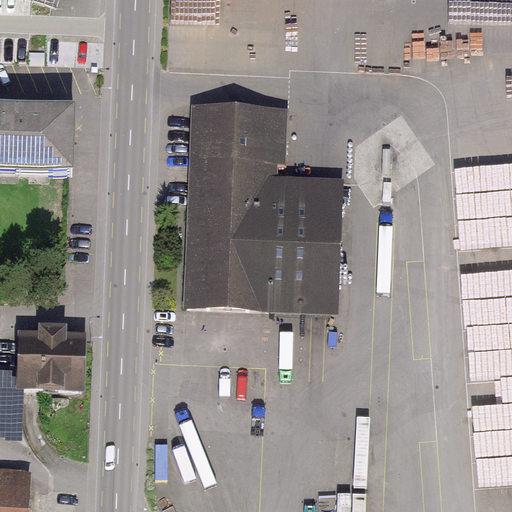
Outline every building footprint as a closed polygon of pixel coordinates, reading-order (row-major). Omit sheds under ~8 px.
[(292,112),(192,110),(189,312),(347,315),(349,180),(290,179),(292,112)] [(87,118),(0,115),(0,180),(85,184),(87,118)] [(469,353),(511,350),(511,165),(452,169),(454,196),(485,194),(487,221),(451,223),(453,248),(463,248),(469,353)] [(95,342),(25,339),(22,396),(93,399),(95,342)] [(474,486),(511,483),(511,378),(468,381),(474,486)] [(0,511),(33,511),(35,480),(0,477),(0,511)]
